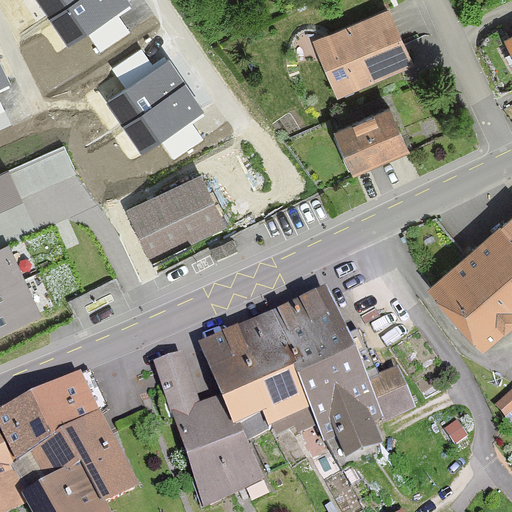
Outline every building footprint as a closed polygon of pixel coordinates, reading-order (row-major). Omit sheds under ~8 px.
[(130,5),(125,0),(35,0),(67,47),(130,5)] [(311,43),(336,97),(412,62),(387,8),(311,43)] [(511,41),(499,49),(511,72),(511,41)] [(203,115),(168,62),(107,103),(142,155),(203,115)] [(0,66),(0,90),(9,86),(0,66)] [(330,130),(351,173),(408,146),(387,103),(330,130)] [(0,171),(0,216),(78,180),(60,143),(0,171)] [(198,173),(105,219),(130,269),(223,223),(198,173)] [(511,209),(425,287),(483,352),(511,325),(511,209)] [(0,330),(34,314),(0,242),(0,330)] [(145,374),(207,507),(263,481),(246,445),(310,415),(335,470),(393,444),(322,291),(194,350),(216,398),(201,405),(179,358),(145,374)] [(23,500),(29,511),(105,511),(104,509),(139,490),(100,417),(111,411),(88,368),(0,414),(0,441),(12,464),(23,458),(40,491),(23,500)] [(511,423),(511,393),(497,409),(511,424),(511,423)] [(0,511),(13,511),(24,507),(0,459),(0,511)]
